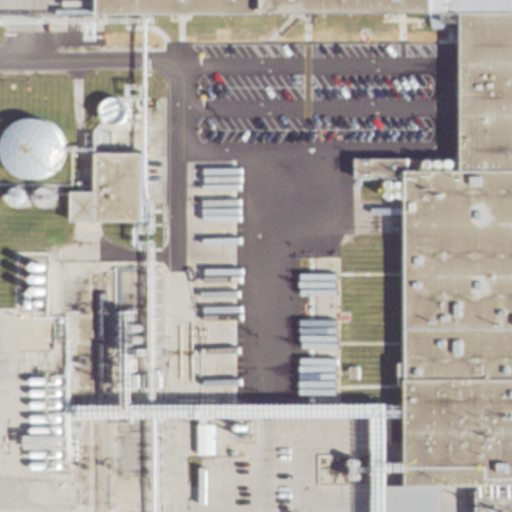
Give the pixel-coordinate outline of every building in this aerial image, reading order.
[(511,511),(511,0),(99,0),(100,15),(151,14),(464,12),(462,172),(410,171),(411,412),(411,489),(511,488),(511,511)] [(4,174),(60,176),(61,125),(48,125),(48,121),(5,120),(4,174)] [(77,192),(77,221),(148,223),(147,155),(101,153),(101,193),(77,192)] [(396,179),(383,179),(382,187),(396,187),(396,179)] [(197,455),(212,455),(212,425),(197,425),(197,455)]
